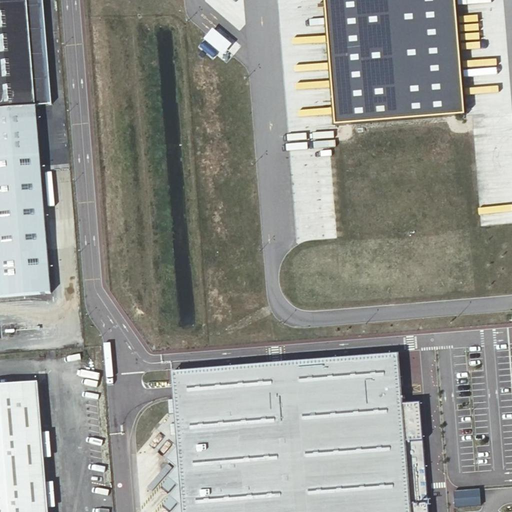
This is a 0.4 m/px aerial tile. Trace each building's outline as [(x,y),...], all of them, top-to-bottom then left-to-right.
[(0,0),(0,115),(37,112),(26,0),(0,0)] [(26,0),(37,112),(48,111),(53,110),(43,0),(26,0)] [(318,0),(329,128),(462,117),(452,0),(318,0)] [(0,304),(53,299),(37,112),(0,115),(0,304)] [(428,511),(419,404),(402,406),(398,356),(383,357),(171,374),(180,471),(160,473),(163,511),(428,511)] [(0,511),(47,511),(37,383),(23,384),(23,380),(11,381),(11,385),(0,385),(0,511)]
